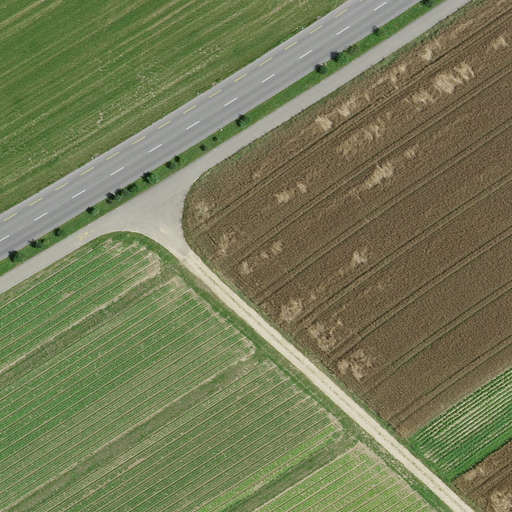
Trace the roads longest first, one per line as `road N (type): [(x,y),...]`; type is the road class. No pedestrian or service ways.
road 1 (track): [(0,285),(458,0)]
road 2 (secondary): [(0,237),(387,0)]
road 3 (track): [(139,202),(261,325),(469,511)]
